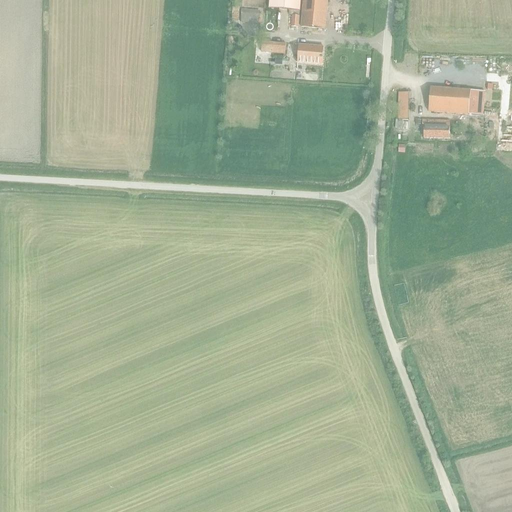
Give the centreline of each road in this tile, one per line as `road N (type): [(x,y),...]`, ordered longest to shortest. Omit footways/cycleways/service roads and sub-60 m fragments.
road 1 (unclassified): [(344,196),(0,177)]
road 2 (unclassified): [(456,511),(382,314),(370,223)]
road 3 (unclassified): [(375,177),(390,0)]
